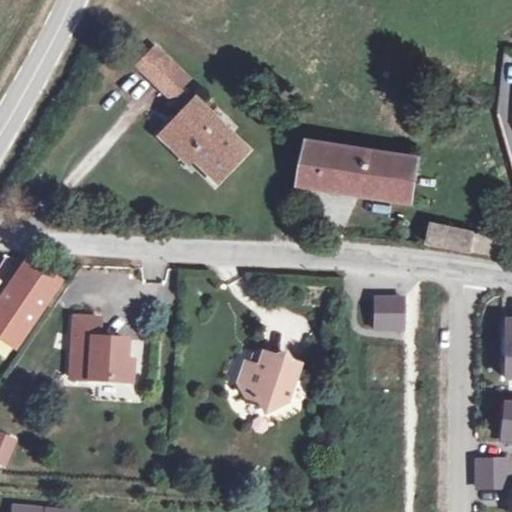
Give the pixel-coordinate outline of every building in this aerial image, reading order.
[(156,48),(137,68),(184,113),(170,127),(221,177),(246,150),(195,101),(193,103),(178,89),(188,79),(156,48)] [(419,157),(307,139),(299,183),(411,201),(419,157)] [(431,227),(428,243),(507,257),(509,241),(431,227)] [(0,294),(0,328),(13,338),(49,286),(21,267),(0,294)] [(374,298),(374,313),(402,314),(402,298),(374,298)] [(402,314),(374,313),(373,328),(402,328),(402,314)] [(122,361),(123,341),(98,339),(99,318),(71,316),(67,380),(127,384),(129,361),(122,361)] [(511,323),(502,324),(502,342),(502,382),(511,381),(511,323)] [(260,368),(251,364),(246,362),(238,382),(245,396),(257,402),(264,413),(288,398),(299,367),(266,353),(263,359),(260,368)] [(260,368),(263,359),(255,355),(251,364),(260,368)] [(511,413),(504,413),(501,447),(511,447),(511,413)] [(0,433),(0,463),(2,465),(14,440),(0,433)] [(511,504),(511,458),(473,458),(473,505),(511,504)] [(35,511),(37,504),(5,501),(4,509),(35,511)]
